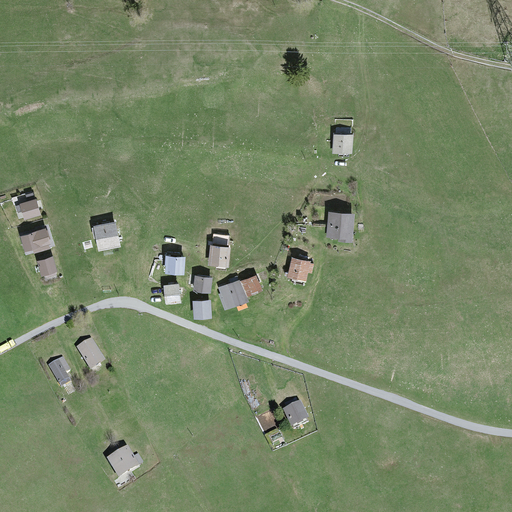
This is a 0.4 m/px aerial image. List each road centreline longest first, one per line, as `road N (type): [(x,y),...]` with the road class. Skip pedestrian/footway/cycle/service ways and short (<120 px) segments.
road 1 (unclassified): [(0,351),(98,305),(127,303),(467,425),(511,433)]
road 2 (track): [(339,0),(443,49),(511,67)]
